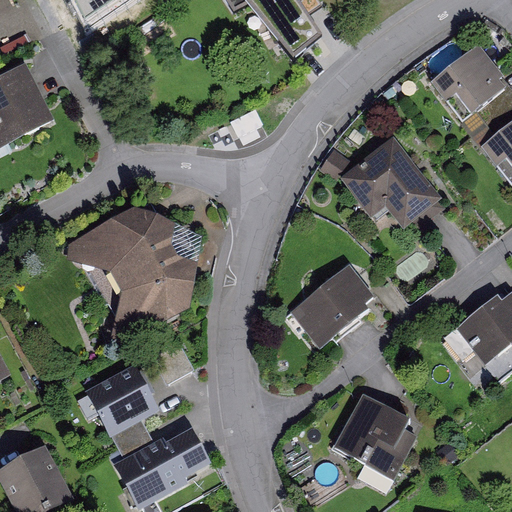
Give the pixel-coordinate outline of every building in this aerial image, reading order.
[(324,38),(299,0),(228,0),(237,12),(249,6),(295,61),(324,38)] [(511,87),(483,49),(434,86),(465,127),(511,92),(511,87)] [(34,84),(26,68),(0,81),(0,154),(54,124),(34,84)] [(511,127),(483,149),(511,187),(511,127)] [(340,151),(326,170),(345,183),(374,221),(388,209),(410,233),(447,203),(395,142),(362,166),(340,151)] [(73,246),(69,260),(109,277),(122,296),(115,343),(129,348),(194,312),(207,240),(142,211),(73,246)] [(355,266),(295,317),(327,354),(387,303),(355,266)] [(511,291),(460,332),(504,387),(511,380),(511,291)] [(184,343),(155,359),(169,385),(198,369),(184,343)] [(0,344),(0,396),(22,385),(0,344)] [(463,362),(475,377),(487,368),(475,353),(463,362)] [(164,414),(138,370),(91,398),(130,463),(116,471),(141,511),(145,511),(219,468),(193,424),(159,444),(147,424),(164,414)] [(366,397),(336,452),(396,484),(426,429),(366,397)] [(48,449),(0,474),(0,477),(19,511),(62,511),(78,504),(48,449)]
